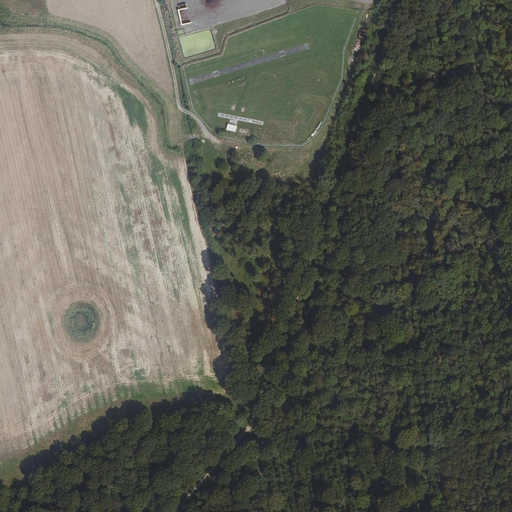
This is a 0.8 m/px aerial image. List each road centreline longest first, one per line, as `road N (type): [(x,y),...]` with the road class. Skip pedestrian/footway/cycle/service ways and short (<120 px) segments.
road 1 (track): [(253,421),(406,0)]
road 2 (track): [(156,0),(178,102),(213,139),(226,142)]
